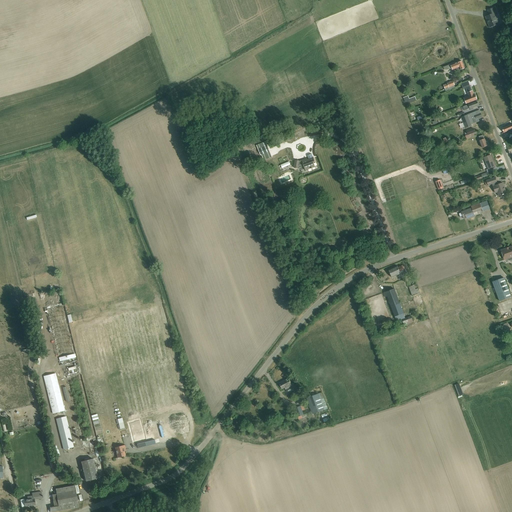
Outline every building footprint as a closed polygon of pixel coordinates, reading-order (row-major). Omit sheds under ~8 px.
[(485,16),(490,28),(499,25),(495,14),(497,14),(495,7),(487,10),(489,15),(485,16)] [(460,70),(464,69),(462,62),(457,63),(454,64),(442,68),(443,68),(444,70),(452,69),(452,70),(455,69),(456,71),(460,70)] [(447,84),(443,85),(445,89),(454,85),(455,85),(453,81),(447,83),(447,84)] [(468,93),(470,98),(465,100),(466,104),(477,100),(476,96),(474,97),(471,87),(466,88),(468,93)] [(463,107),(464,111),(478,106),(477,102),(463,107)] [(478,111),(461,117),(466,128),(472,126),(471,124),(478,122),(477,119),(481,118),(478,111)] [(511,124),(502,129),(504,133),(508,131),(509,135),(511,133),(511,124)] [(479,141),(482,149),(487,147),(483,135),(479,137),(480,141),(479,141)] [(267,146),(258,150),(261,155),(262,155),(264,161),(272,157),(267,146)] [(460,160),(466,157),(468,161),(472,160),(469,151),(464,152),(465,156),(460,158),(460,160)] [(313,158),(312,157),(312,155),(310,155),(308,155),(307,157),(309,160),(307,160),(307,159),(299,162),(299,161),(295,161),(294,168),(297,169),(298,166),(303,165),(305,171),(315,167),(314,163),(315,162),(314,158),(313,158)] [(484,158),(488,169),(495,167),(491,156),(484,158)] [(481,175),(481,176),(475,178),(476,181),(482,179),(482,178),(489,176),(487,173),(481,175)] [(496,190),(499,196),(506,194),(503,183),(498,185),(497,182),(495,178),(486,181),(488,186),(492,184),(494,191),(496,190)] [(439,190),(444,188),(441,179),(436,181),(439,190)] [(463,217),(464,220),(467,219),(474,216),(473,213),(482,210),(483,211),(489,209),(486,203),(480,205),(480,204),(471,207),(472,208),(464,211),(461,212),(462,213),(459,214),(460,218),(463,217)] [(511,246),(501,251),(504,260),(511,257),(511,246)] [(389,270),(392,278),(404,272),(403,270),(404,269),(403,266),(398,268),(397,266),(389,270)] [(493,282),(500,301),(511,297),(504,278),(493,282)] [(414,285),(409,287),(412,295),(419,293),(418,288),(415,289),(414,285)] [(400,304),(394,289),(383,293),(385,298),(387,297),(391,307),(396,321),(402,319),(404,325),(413,322),(411,316),(405,319),(400,304)] [(507,323),(502,325),(506,335),(511,333),(507,323)] [(61,361),(77,356),(76,352),(60,357),(61,361)] [(44,377),(53,414),(65,411),(56,374),(44,377)] [(121,374),(107,378),(118,425),(125,423),(125,422),(133,420),(130,405),(127,393),(125,393),(121,374)] [(285,388),(286,390),(287,393),(294,389),(297,387),(294,383),(292,384),(289,378),(279,383),(282,389),(285,388)] [(458,383),(455,384),(459,396),(463,395),(458,383)] [(327,409),(322,393),(307,398),(313,414),(327,409)] [(57,419),(59,428),(64,450),(74,447),(66,417),(57,419)] [(140,420),(128,423),(130,429),(133,443),(145,440),(140,420)] [(125,451),(126,450),(125,445),(116,447),(118,458),(126,456),(125,451)] [(81,462),(86,481),(97,478),(93,459),(81,462)] [(54,507),(50,507),(50,511),(52,511),(79,507),(75,486),(56,489),(56,494),(52,495),(54,507)] [(24,499),(25,507),(35,505),(34,500),(42,499),(41,493),(32,494),(33,496),(28,497),(28,499),(24,499)]
